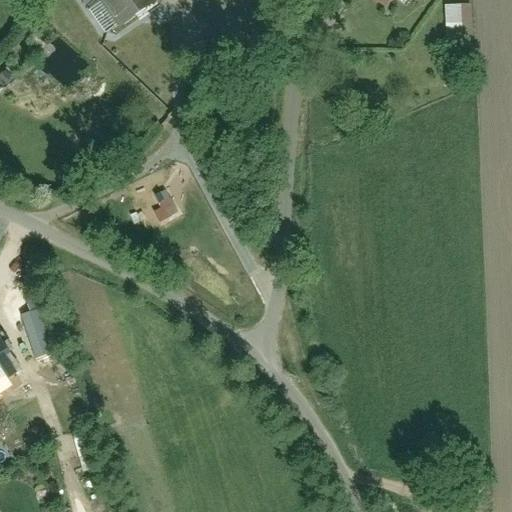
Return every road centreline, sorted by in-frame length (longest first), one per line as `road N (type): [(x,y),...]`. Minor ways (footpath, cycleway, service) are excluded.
road 1 (unclassified): [(302,0),(253,339)]
road 2 (unclassified): [(0,200),(138,261),(253,339)]
road 3 (unclassified): [(253,339),(322,434),(355,511)]
